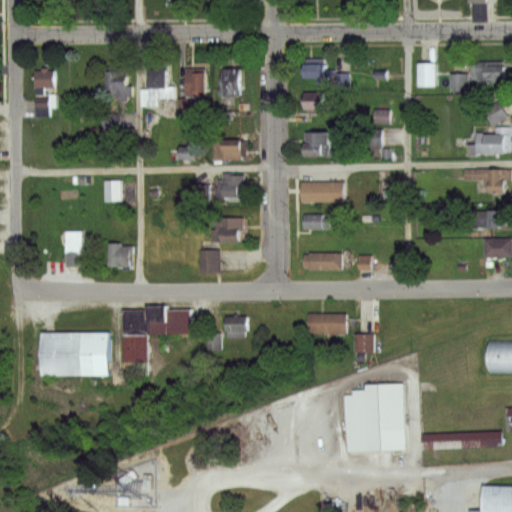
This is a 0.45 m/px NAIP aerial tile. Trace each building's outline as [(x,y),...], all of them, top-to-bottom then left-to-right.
[(421,62),(438,61),(438,85),(421,86),(421,62)] [(484,62),(505,61),(505,80),(485,80),(484,62)] [(306,62),(326,62),(326,68),(334,68),(335,72),(352,72),(353,91),(331,92),(331,85),(320,85),(320,75),(307,75),(306,62)] [(36,68),(42,68),(42,66),(49,66),(49,69),(56,69),(56,87),(35,87),(36,68)] [(227,67),(236,66),(236,75),(241,75),(242,95),(223,96),(223,80),(227,80),(227,67)] [(150,67),(169,67),(169,86),(150,86),(150,67)] [(187,67),(194,67),(194,71),(206,71),(206,94),(187,94),(187,67)] [(109,69),(121,69),(121,74),(129,74),(129,82),(135,82),(135,94),(114,94),(114,86),(109,86),(109,69)] [(451,71),(469,70),(470,88),(452,89),(451,71)] [(305,93),(325,93),(325,108),(305,108),(305,93)] [(38,97),(49,97),(50,107),(38,107),(38,97)] [(180,97),(195,97),(195,114),(180,114),(180,97)] [(485,109),(499,100),(508,114),(494,123),(485,109)] [(389,123),(389,108),(370,108),(370,123),(389,123)] [(103,112),(121,113),(121,130),(103,130),(103,112)] [(364,129),(382,129),(382,146),(364,146),(364,129)] [(306,130),(335,130),(336,143),(330,143),(330,148),(336,148),(335,154),(304,154),(304,142),(310,142),(305,138),(306,130)] [(471,132),(507,131),(508,149),(471,150),(471,132)] [(216,139),(224,139),(224,143),(244,143),(244,140),(250,140),(250,158),(216,158),(216,139)] [(170,160),(192,160),(192,146),(170,146),(170,160)] [(463,168),(511,168),(511,181),(507,181),(507,190),(489,190),(485,179),(463,179),(463,168)] [(220,173),(244,173),(244,196),(224,196),(224,199),(216,199),(216,187),(220,187),(220,173)] [(105,179),(121,178),(122,201),(105,201),(105,179)] [(303,181),(345,181),(345,200),(303,201),(303,181)] [(194,183),(207,183),(207,198),(194,198),(194,183)] [(475,210),(508,209),(508,226),(476,226),(475,210)] [(304,212),(322,211),(322,216),(329,216),(330,227),(305,227),(304,212)] [(217,217),(244,216),(245,229),(239,229),(239,241),(211,241),(211,228),(217,228),(217,217)] [(65,228),(81,228),(81,264),(65,264),(65,228)] [(485,236),(511,236),(511,255),(485,255),(485,236)] [(110,242),(122,242),(122,246),(135,246),(135,254),(130,254),(130,265),(109,265),(110,242)] [(201,248),(221,249),(220,272),(201,272),(201,248)] [(306,252),(343,252),(343,267),(306,267),(306,252)] [(122,305),(192,304),(192,333),(147,333),(148,373),(123,373),(122,305)] [(309,312),(347,312),(347,333),(309,333),(309,312)] [(229,314),(249,314),(249,331),(229,331),(229,314)] [(219,332),(206,332),(206,348),(219,348),(219,332)] [(357,332),(375,332),(374,351),(356,351),(357,332)] [(44,333),(109,333),(109,377),(44,377),(44,333)] [(489,338),(511,338),(511,371),(489,371),(489,338)] [(367,382),(402,381),(404,450),(348,452),(347,395),(355,395),(355,389),(367,389),(367,382)] [(501,430),(501,447),(424,448),(424,431),(501,430)] [(485,484),(511,484),(511,511),(466,511),(466,508),(484,509),(485,484)]
